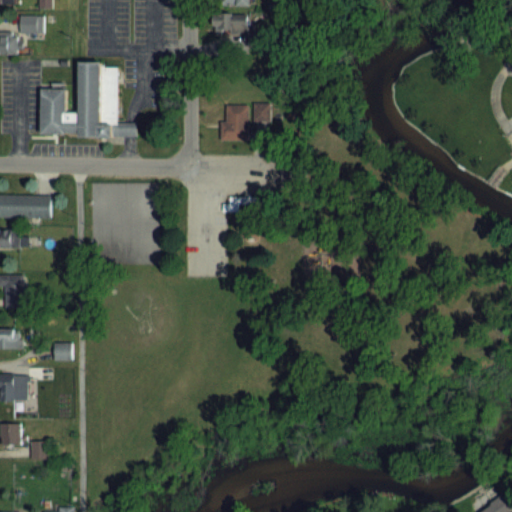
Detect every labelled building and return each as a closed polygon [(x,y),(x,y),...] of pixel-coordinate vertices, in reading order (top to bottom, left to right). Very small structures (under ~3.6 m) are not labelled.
[(247,33),(247,13),(214,13),(214,33),(247,33)] [(20,15),(20,32),(41,32),(41,15),(20,15)] [(14,35),(0,34),(0,53),(14,53),(14,35)] [(65,132),(65,133),(41,133),(41,88),(65,88),(65,112),(79,112),(79,61),(101,61),(101,65),(117,65),(116,121),(128,121),(137,121),(137,135),(128,135),(116,135),(116,137),(79,137),(79,132),(65,132)] [(270,103),(253,103),(253,120),(270,120),(270,103)] [(222,104),(222,139),(250,139),(250,104),(222,104)] [(52,195),(0,194),(0,216),(52,217),(52,195)] [(262,194),(262,233),(238,233),(238,209),(226,209),(226,194),(262,194)] [(0,227),(0,245),(30,246),(30,236),(20,236),(20,228),(0,227)] [(25,305),(25,273),(0,272),(0,284),(6,285),(6,305),(25,305)] [(0,347),(23,347),(23,327),(0,326),(0,347)] [(73,341),(55,341),(55,359),(73,359),(73,341)] [(0,374),(0,400),(28,400),(28,375),(0,374)] [(1,423),(1,446),(22,446),(22,423),(1,423)] [(31,459),(49,459),(49,441),(31,441),(31,459)] [(511,511),(511,502),(505,494),(480,511),(511,511)]
